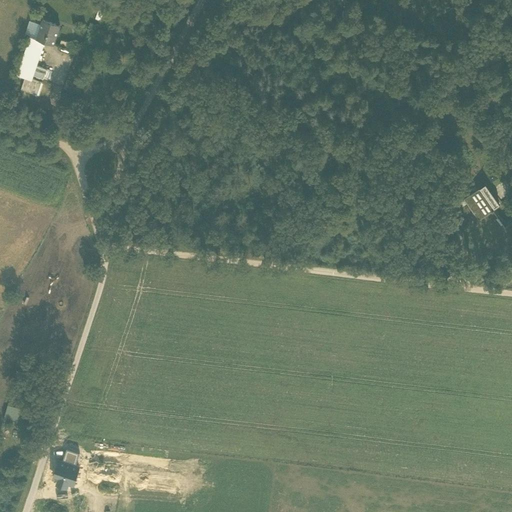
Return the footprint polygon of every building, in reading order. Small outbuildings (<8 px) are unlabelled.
[(47,38),(61,43),(67,26),(50,20),(43,37),(47,38)] [(37,35),(31,53),(41,57),(47,38),(43,37),(37,35)] [(86,52),(83,61),(90,64),(93,55),(86,52)] [(47,59),(41,57),(31,53),(28,61),(37,65),(44,67),(47,59)] [(34,74),(37,65),(28,61),(24,71),(26,72),(27,71),(34,74)] [(83,61),(76,80),(84,82),(90,64),(83,61)] [(40,94),(43,81),(25,76),(21,89),(40,94)] [(80,92),(84,82),(76,80),(73,79),(70,87),(78,90),(78,91),(80,92)] [(464,198),(479,219),(495,208),(494,207),(500,203),(485,183),(464,198)] [(18,421),(22,407),(8,403),(4,416),(18,421)] [(80,453),(67,448),(62,461),(76,465),(80,453)] [(62,461),(59,460),(53,478),(58,480),(57,483),(67,486),(68,483),(73,484),(79,466),(76,465),(62,461)]
